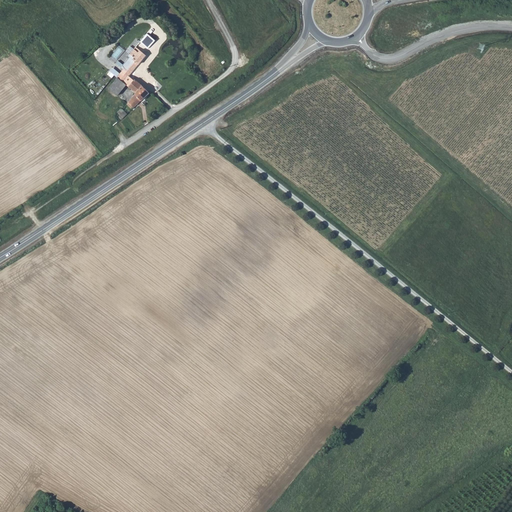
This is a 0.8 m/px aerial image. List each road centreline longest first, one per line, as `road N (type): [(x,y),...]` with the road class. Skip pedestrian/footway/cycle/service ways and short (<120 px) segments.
road 1 (tertiary): [(265,81),(0,256)]
road 2 (unclassified): [(208,0),(234,67),(125,145)]
road 3 (tertiary): [(511,27),(447,32),(382,58),(356,37)]
road 4 (track): [(125,145),(34,213),(41,229)]
